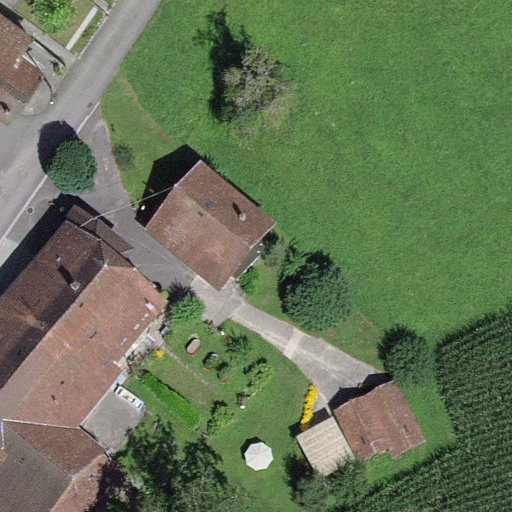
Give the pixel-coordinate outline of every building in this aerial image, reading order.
[(0,20),(0,104),(2,106),(22,82),(0,63),(0,53),(17,34),(0,20)] [(158,230),(220,281),(252,242),(190,191),(158,230)] [(0,507),(6,511),(88,511),(107,489),(45,440),(145,315),(61,248),(0,324),(0,507)] [(393,388),(334,416),(360,470),(419,441),(393,388)] [(262,430),(235,460),(254,477),(281,447),(262,430)]
